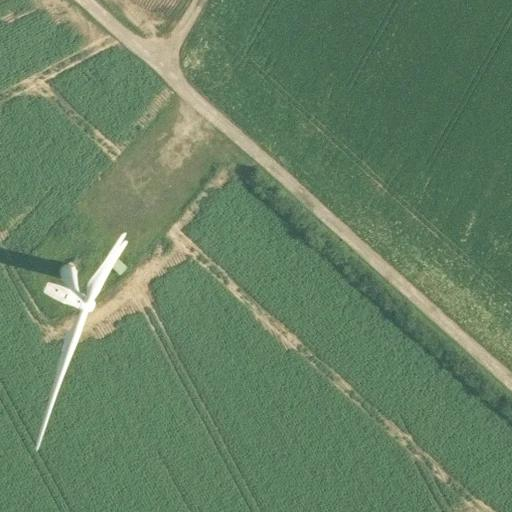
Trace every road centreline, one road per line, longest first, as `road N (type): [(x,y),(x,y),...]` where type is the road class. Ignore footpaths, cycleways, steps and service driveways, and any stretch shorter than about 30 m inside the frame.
road 1 (track): [(157,68),(511,394)]
road 2 (track): [(196,0),(157,68),(79,0)]
